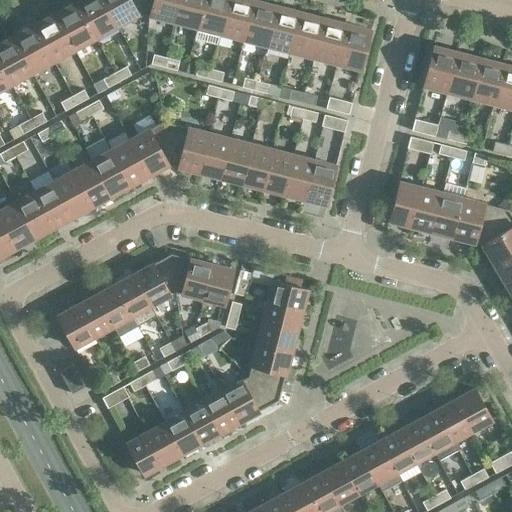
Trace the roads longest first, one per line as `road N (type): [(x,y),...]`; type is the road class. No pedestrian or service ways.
road 1 (residential): [(159,511),(494,335)]
road 2 (residential): [(348,258),(164,215),(0,305)]
road 3 (residential): [(348,258),(410,0)]
road 4 (residential): [(0,308),(122,511)]
road 5 (residential): [(494,335),(469,290),(348,258)]
